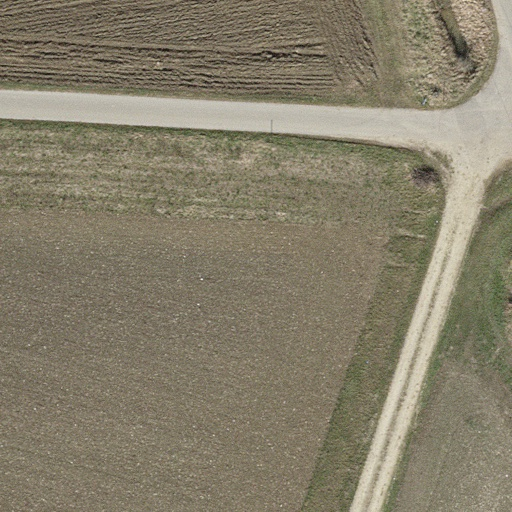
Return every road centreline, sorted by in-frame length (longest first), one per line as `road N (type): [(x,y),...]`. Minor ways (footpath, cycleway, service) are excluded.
road 1 (track): [(0,101),(484,125),(511,110)]
road 2 (track): [(484,125),(361,511)]
